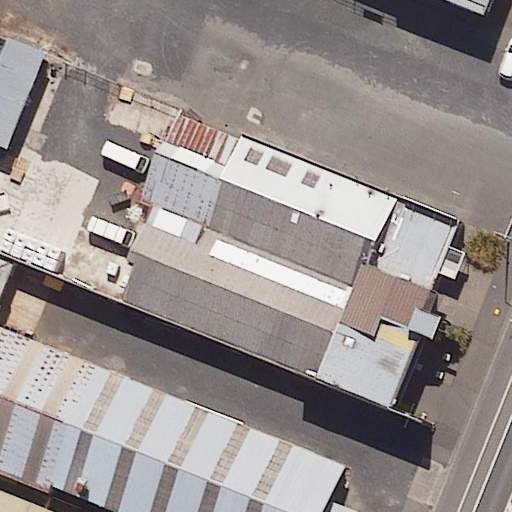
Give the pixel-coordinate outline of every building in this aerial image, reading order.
[(444,0),(484,17),(491,0),(444,0)] [(5,36),(0,50),(0,145),(10,149),(47,51),(5,36)] [(459,219),(178,113),(106,304),(387,410),(459,219)] [(0,292),(10,267),(0,263),(0,468),(109,511),(366,511),(333,499),(346,466),(0,327),(0,292)] [(50,511),(0,491),(0,511),(50,511)]
